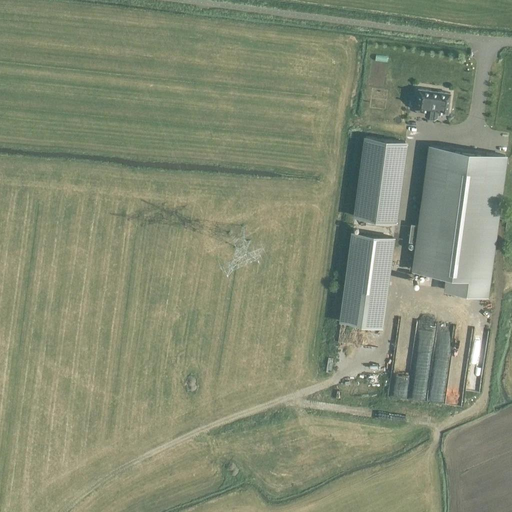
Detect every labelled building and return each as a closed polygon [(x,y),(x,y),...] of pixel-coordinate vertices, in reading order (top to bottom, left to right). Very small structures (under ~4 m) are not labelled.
[(448,113),(450,93),(438,91),(438,92),(431,91),(431,90),(418,89),(416,109),(427,110),(426,115),(436,116),(436,111),(448,113)] [(355,216),(395,221),(405,142),(366,136),(355,216)] [(447,274),(445,290),(486,295),(505,155),(486,153),(485,160),(448,155),(449,148),(430,145),(420,225),(411,223),(408,241),(417,243),(413,270),(447,274)] [(341,321),(381,326),(393,237),(353,231),(341,321)] [(390,400),(407,402),(415,333),(418,333),(414,361),(429,362),(434,326),(399,322),(390,400)] [(375,345),(376,332),(366,331),(365,337),(354,336),(353,343),(375,345)] [(413,364),(411,400),(425,401),(426,364),(413,364)] [(446,368),(431,367),(428,404),(443,406),(446,368)] [(480,392),(481,375),(467,374),(466,391),(480,392)] [(461,405),(463,379),(448,378),(446,404),(461,405)]
